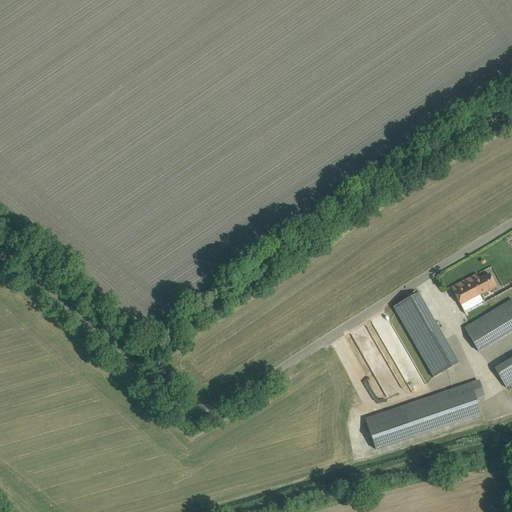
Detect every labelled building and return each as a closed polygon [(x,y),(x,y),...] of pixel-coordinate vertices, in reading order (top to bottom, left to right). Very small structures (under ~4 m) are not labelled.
[(511,258),(497,266),(502,277),(511,272),(511,258)] [(452,288),(465,314),(485,303),(480,294),(496,286),(490,275),(480,280),(477,275),(452,288)] [(410,298),(394,307),(399,316),(414,343),(419,340),(428,357),(449,346),(439,329),(424,302),(419,293),(410,298)] [(511,331),(511,301),(465,331),(479,353),(511,331)] [(511,358),(494,369),(506,388),(511,384),(511,358)] [(381,377),(388,390),(402,382),(396,371),(393,372),(392,371),(381,377)] [(395,410),(365,420),(375,450),(405,440),(481,414),(476,399),(484,396),(479,381),(471,384),(395,410)]
